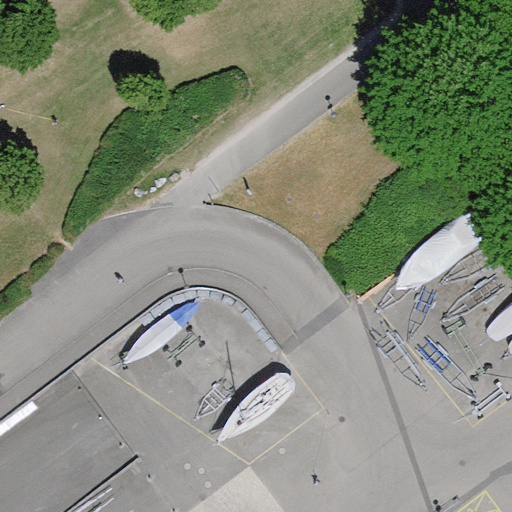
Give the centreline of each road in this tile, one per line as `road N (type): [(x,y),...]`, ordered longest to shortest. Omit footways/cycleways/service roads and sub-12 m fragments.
road 1 (motorway): [(0,318),(421,0)]
road 2 (motorway): [(244,0),(0,186)]
road 3 (residential): [(0,376),(193,231)]
